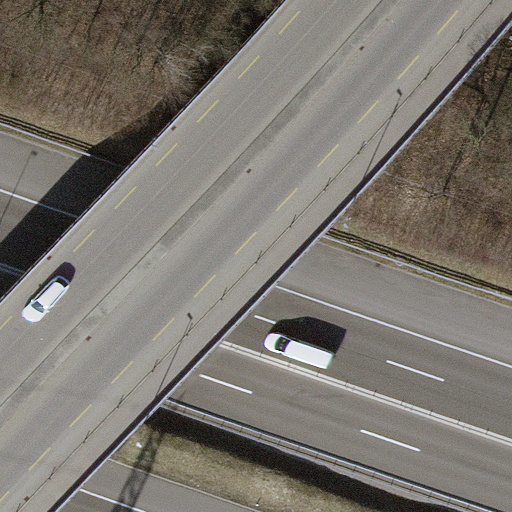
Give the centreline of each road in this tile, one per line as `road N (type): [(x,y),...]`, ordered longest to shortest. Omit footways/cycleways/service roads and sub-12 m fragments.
road 1 (secondary): [(0,475),(330,124),(435,0)]
road 2 (motorway): [(511,481),(0,304)]
road 3 (motorway): [(511,403),(0,226)]
road 4 (secondary): [(334,0),(0,360)]
